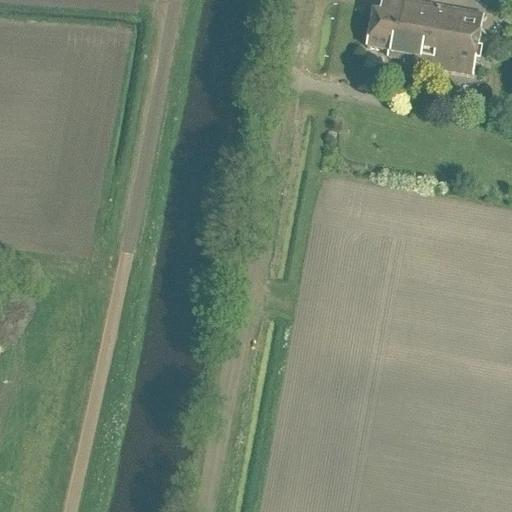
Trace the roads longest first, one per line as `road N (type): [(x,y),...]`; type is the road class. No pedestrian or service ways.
road 1 (unclassified): [(67,511),(127,261),(175,0)]
road 2 (unclassified): [(204,511),(297,0)]
